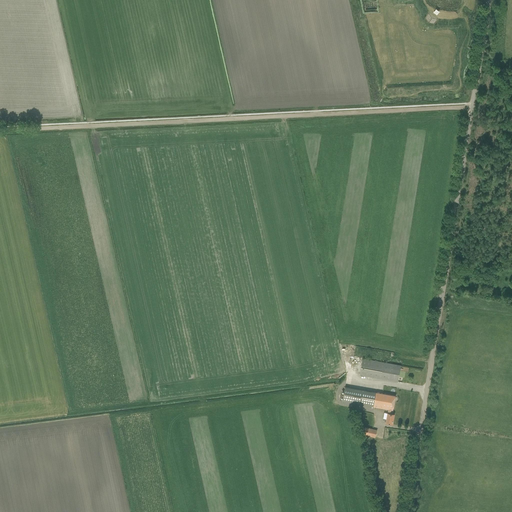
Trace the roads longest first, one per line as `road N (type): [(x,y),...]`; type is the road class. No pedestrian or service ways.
road 1 (unclassified): [(407,511),(491,0)]
road 2 (track): [(474,107),(0,130)]
